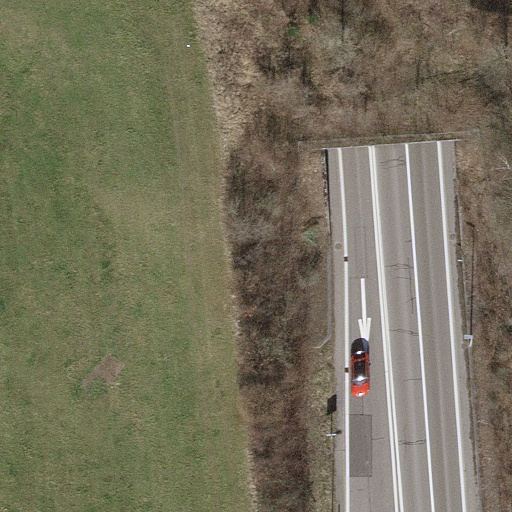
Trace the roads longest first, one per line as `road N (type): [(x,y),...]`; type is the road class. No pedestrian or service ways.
road 1 (trunk): [(450,511),(405,0)]
road 2 (trunk): [(347,0),(374,511)]
